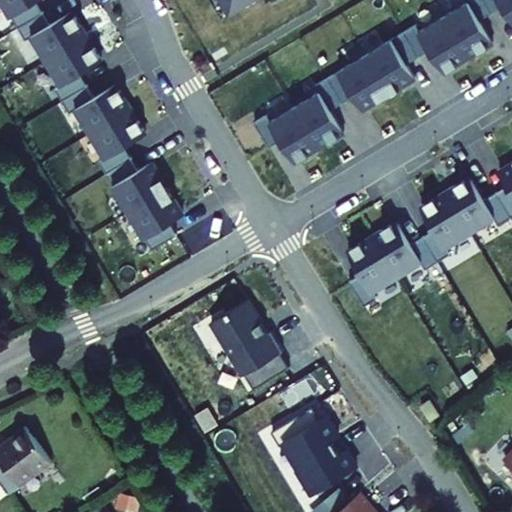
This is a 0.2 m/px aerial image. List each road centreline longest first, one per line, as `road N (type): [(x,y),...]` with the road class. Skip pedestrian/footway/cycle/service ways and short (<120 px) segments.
road 1 (residential): [(271,228),(465,511)]
road 2 (residential): [(0,370),(137,310),(271,228)]
road 3 (residential): [(511,84),(271,228)]
road 4 (residential): [(149,0),(185,90),(271,228)]
